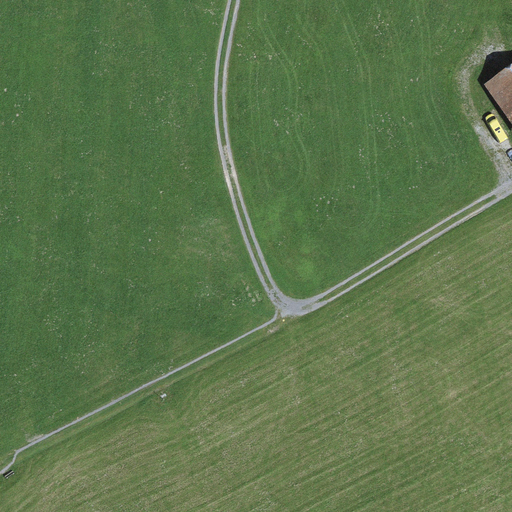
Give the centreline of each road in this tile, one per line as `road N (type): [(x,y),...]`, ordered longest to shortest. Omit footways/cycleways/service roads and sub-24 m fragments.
road 1 (track): [(281,301),(247,233),(225,149),(222,61),(234,0)]
road 2 (track): [(511,183),(325,297),(299,306),(281,301)]
